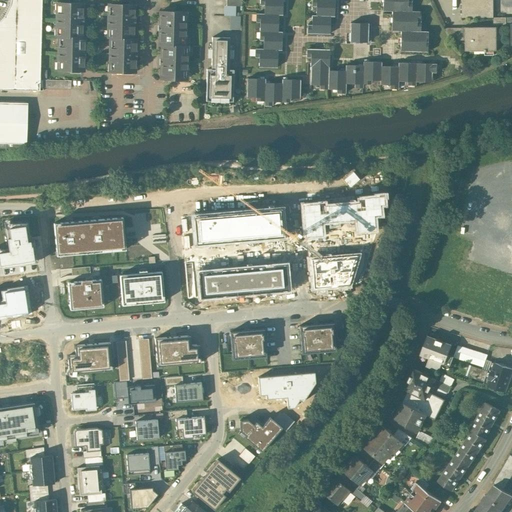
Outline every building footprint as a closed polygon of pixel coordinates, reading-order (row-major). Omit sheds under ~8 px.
[(11,0),(10,5),(10,6),(4,17),(0,21),(0,89),(39,90),(41,0),(11,0)] [(281,0),(259,0),(259,4),(263,4),(263,13),(256,13),(255,21),(259,22),(259,40),(262,41),(262,49),(254,49),(254,57),(258,57),(258,67),(276,67),(276,50),(281,50),(281,32),(277,32),(277,15),(281,15),(281,0)] [(315,16),(330,16),(333,16),(333,0),(311,0),(311,7),(315,7),(315,16)] [(392,11),(411,11),(411,0),(382,0),(383,11),(392,11)] [(461,0),(462,17),(493,18),(493,17),(492,0),(461,0)] [(61,36),(81,37),(82,3),(60,3),(59,10),(56,10),(55,29),(59,29),(59,36),(61,36)] [(113,38),(133,38),(134,5),(111,4),(111,12),(107,12),(107,30),(111,30),(110,38),(113,38)] [(234,7),(224,7),(224,17),(234,17),(234,7)] [(161,45),(181,45),(181,38),(185,38),(185,20),(182,20),(182,12),(159,11),(158,45),(161,45)] [(401,31),(420,31),(420,11),(411,11),(392,11),(391,31),(401,31)] [(330,16),(315,16),(311,15),(311,25),(307,25),(307,33),(329,34),(330,16)] [(506,25),(506,17),(493,17),(493,18),(493,25),(506,25)] [(367,24),(349,24),(349,42),(367,42),(367,24)] [(496,28),(445,28),(451,40),(465,40),(465,50),(473,50),(473,46),(484,46),(484,55),(493,55),(493,36),(496,36),(496,28)] [(420,31),(401,31),(400,51),(428,52),(429,31),(420,31)] [(81,37),(61,36),(61,44),(57,44),(57,62),(61,62),(60,70),(83,71),(84,37),(81,37)] [(133,38),(113,38),(113,45),(109,45),(109,63),(112,64),(112,72),(135,72),(135,38),(133,38)] [(228,39),(211,38),(210,70),(206,70),(206,104),(232,104),(232,72),(227,72),(228,39)] [(181,45),(161,45),(160,79),(183,79),(183,71),(186,71),(187,53),(183,53),(183,45),(181,45)] [(381,62),(363,62),(363,65),(345,65),(345,71),(329,70),(329,50),(307,49),(307,57),(311,58),(310,84),(320,84),(320,88),(337,89),(337,92),(344,93),(344,83),(354,83),(354,88),(362,88),(362,83),(370,84),(370,80),(379,80),(379,84),(389,84),(388,89),(397,89),(397,80),(406,81),(406,85),(414,85),(414,81),(433,81),(433,72),(437,72),(437,64),(397,63),(397,66),(380,66),(381,62)] [(264,79),(246,79),(246,97),(255,97),(255,101),(263,101),(263,105),(272,105),(272,101),(289,102),(289,98),(299,98),(299,80),(282,80),(281,84),(264,83),(264,79)] [(27,102),(0,101),(0,145),(26,146),(27,102)] [(473,158),(487,156),(486,149),(472,151),(473,158)] [(480,168),(502,161),(499,154),(478,161),(480,168)] [(321,200),(303,202),(305,234),(320,233),(319,219),(354,216),(355,229),(372,227),(371,213),(378,212),(377,202),(381,202),(381,194),(361,195),(362,197),(356,197),(356,200),(322,203),(321,200)] [(445,235),(467,237),(470,206),(448,204),(445,235)] [(282,207),(194,215),(196,241),(284,233),(282,207)] [(122,217),(54,223),(56,254),(124,248),(122,217)] [(27,220),(4,220),(8,247),(0,248),(0,265),(36,260),(34,243),(31,243),(27,220)] [(356,253),(309,257),(311,287),(347,284),(356,253)] [(286,262),(198,270),(200,296),(288,288),(286,262)] [(161,271),(120,275),(122,304),(163,301),(161,271)] [(80,283),(69,284),(71,307),(101,305),(99,281),(91,282),(91,278),(79,279),(80,283)] [(423,287),(415,285),(413,294),(443,301),(445,293),(422,287),(423,287)] [(0,313),(26,309),(23,287),(3,290),(4,300),(0,301),(0,313)] [(336,322),(298,325),(300,350),(309,349),(309,353),(327,351),(327,347),(334,347),(334,341),(338,341),(336,322)] [(263,329),(229,331),(229,334),(226,334),(228,352),(231,352),(231,355),(240,354),(240,359),(258,357),(257,353),(265,352),(263,329)] [(451,345),(427,336),(420,354),(429,357),(442,362),(445,363),(448,354),(451,345)] [(189,337),(155,340),(157,368),(199,365),(198,346),(189,347),(189,337)] [(108,345),(74,348),(75,359),(67,359),(69,375),(110,371),(108,345)] [(487,355),(458,346),(454,356),(483,365),(487,355)] [(454,356),(448,354),(445,363),(450,365),(454,356)] [(442,362),(429,357),(425,367),(438,372),(442,362)] [(511,371),(511,369),(495,363),(492,370),(488,384),(505,390),(511,371)] [(488,371),(471,365),(468,376),(485,382),(484,383),(488,384),(492,370),(489,369),(488,371)] [(435,379),(413,368),(404,388),(408,390),(425,399),(429,392),(432,386),(435,379)] [(314,372),(258,377),(259,396),(266,395),(267,399),(286,398),(287,409),(293,408),(298,400),(302,403),(315,382),(314,372)] [(182,376),(164,377),(165,385),(174,385),(183,384),(182,376)] [(451,387),(435,379),(432,386),(438,388),(448,393),(451,387)] [(126,382),(113,383),(115,399),(127,398),(127,391),(126,382)] [(183,384),(174,385),(175,402),(202,399),(200,383),(183,384)] [(76,385),(76,393),(87,393),(87,391),(94,390),(94,384),(76,385)] [(133,391),(127,391),(127,398),(128,404),(155,403),(154,385),(138,386),(138,388),(133,388),(133,391)] [(438,388),(432,386),(429,392),(435,395),(438,388)] [(76,393),(71,394),(72,410),(85,409),(85,412),(95,411),(94,390),(87,391),(87,393),(76,393)] [(429,392),(425,399),(408,390),(401,403),(403,403),(426,415),(435,419),(445,400),(435,395),(429,392)] [(445,400),(435,419),(441,422),(451,403),(445,400)] [(33,402),(0,406),(0,438),(38,433),(35,414),(39,414),(38,406),(34,407),(33,402)] [(500,410),(485,402),(470,430),(471,431),(485,438),(500,410)] [(426,415),(403,403),(395,418),(401,421),(400,422),(406,425),(406,426),(415,431),(418,425),(420,426),(426,415)] [(186,410),(168,411),(169,419),(175,419),(187,418),(186,410)] [(187,418),(175,419),(176,428),(182,428),(182,437),(192,437),(192,434),(205,433),(203,417),(187,418)] [(281,427),(269,417),(261,426),(255,421),(253,424),(247,419),(239,420),(240,431),(245,435),(244,436),(261,451),(281,427)] [(156,419),(135,421),(136,438),(158,437),(156,419)] [(393,435),(381,425),(372,435),(390,450),(391,452),(393,454),(402,443),(393,435)] [(76,429),(74,432),(75,445),(85,444),(86,451),(99,449),(99,444),(102,443),(101,430),(95,428),(76,429)] [(412,437),(398,429),(393,435),(402,443),(405,446),(412,437)] [(418,438),(430,444),(433,437),(422,431),(418,438)] [(485,438),(471,431),(454,456),(469,465),(486,439),(485,438)] [(390,450),(372,435),(363,446),(376,457),(381,461),(390,450)] [(238,455),(249,463),(255,455),(244,447),(238,455)] [(184,450),(164,452),(166,470),(178,469),(177,464),(181,464),(181,460),(185,460),(184,450)] [(148,453),(126,455),(127,474),(149,473),(148,453)] [(511,455),(509,454),(492,483),(494,485),(494,484),(504,490),(511,475),(511,455)] [(29,470),(53,469),(52,455),(28,457),(29,470)] [(355,455),(343,470),(360,484),(372,470),(355,455)] [(102,456),(84,457),(85,467),(100,465),(103,465),(102,456)] [(469,465),(454,456),(437,481),(452,490),(469,465)] [(385,464),(381,461),(376,457),(372,462),(380,469),(385,464)] [(217,459),(191,491),(213,509),(224,495),(222,493),(225,489),(228,491),(240,477),(217,459)] [(78,481),(102,479),(100,465),(85,467),(76,468),(78,481)] [(30,484),(54,482),(53,469),(29,470),(30,484)] [(79,495),(103,492),(102,479),(78,481),(79,495)] [(349,490),(335,479),(324,492),(337,503),(349,490)] [(429,484),(421,479),(418,483),(425,489),(429,484)] [(418,483),(416,482),(411,488),(413,490),(405,502),(418,511),(433,511),(430,509),(433,506),(436,508),(441,501),(425,489),(418,483)] [(494,485),(486,496),(484,495),(481,499),(483,500),(474,511),(498,511),(505,503),(506,503),(509,498),(508,498),(511,494),(504,490),(494,484),(494,485)] [(130,489),(131,508),(146,507),(157,494),(152,490),(152,487),(130,489)] [(366,495),(357,488),(353,494),(361,501),(366,495)] [(87,494),(87,502),(105,500),(104,493),(87,494)] [(32,511),(56,511),(56,499),(32,501),(32,511)] [(329,511),(317,501),(307,511),(329,511)] [(418,511),(405,502),(398,511),(418,511)] [(191,511),(181,503),(173,511),(191,511)]
